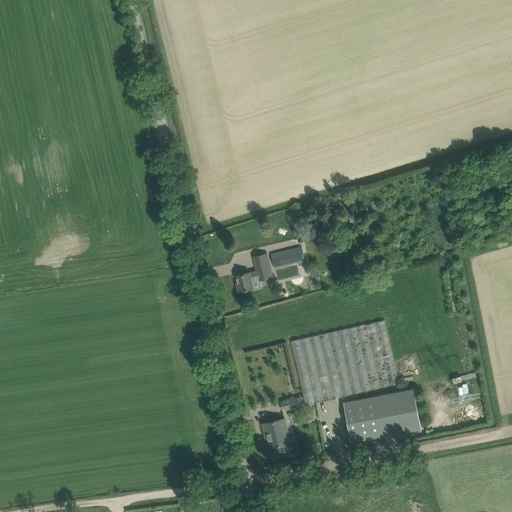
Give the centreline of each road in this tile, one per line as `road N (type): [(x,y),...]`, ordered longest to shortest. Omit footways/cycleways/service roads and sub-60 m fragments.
road 1 (unclassified): [(256,511),(144,0)]
road 2 (track): [(0,510),(511,424)]
